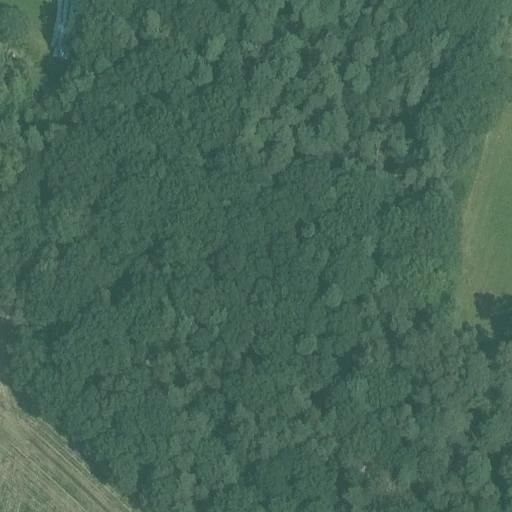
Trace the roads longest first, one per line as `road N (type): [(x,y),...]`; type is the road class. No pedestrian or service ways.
road 1 (track): [(0,44),(58,91),(398,511)]
road 2 (track): [(511,433),(417,511)]
